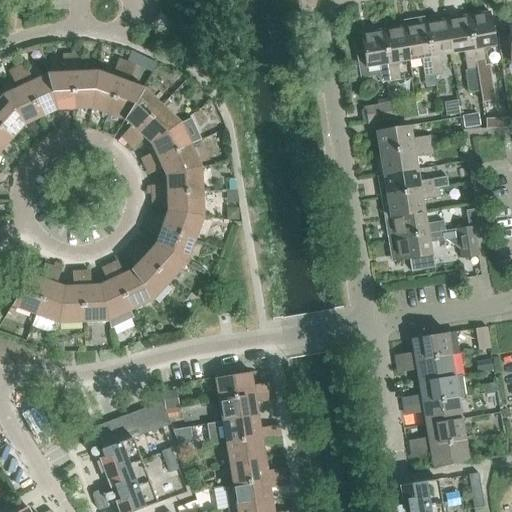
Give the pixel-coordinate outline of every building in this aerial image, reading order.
[(490,12),(467,16),(476,68),(485,66),(482,49),(495,47),(490,12)] [(467,16),(446,20),(452,54),(463,52),(466,69),(476,68),(467,16)] [(446,20),(425,23),(433,75),(443,73),(440,56),(452,54),(446,20)] [(433,75),(425,23),(403,27),(409,61),(421,59),(424,76),(433,75)] [(409,61),(403,27),(382,30),(391,81),(400,80),(397,63),(409,61)] [(382,30),(360,34),(363,52),(360,53),(358,57),(361,74),(364,77),(380,74),(381,83),(391,81),(382,30)] [(56,111),(74,110),(71,54),(65,54),(63,57),(63,73),(47,74),(56,111)] [(74,110),(91,109),(97,72),(81,72),(80,56),(78,54),(71,54),(74,110)] [(91,109),(107,115),(127,63),(121,60),(118,62),(112,77),(97,72),(91,109)] [(107,115),(124,121),(144,89),(129,83),(134,68),(133,65),(127,63),(107,115)] [(40,118),(56,111),(47,74),(33,81),(26,66),(23,65),(17,67),(40,118)] [(24,126),(40,118),(17,67),(11,70),(10,73),(17,88),(2,95),(24,126)] [(122,139),(127,143),(162,106),(144,89),(124,121),(130,127),(122,136),(122,139)] [(24,126),(2,95),(0,97),(0,127),(13,139),(24,126)] [(365,107),(368,124),(397,120),(394,102),(365,107)] [(143,139),(150,145),(180,122),(162,106),(127,143),(132,148),(135,148),(143,139)] [(142,161),(144,167),(191,145),(202,140),(191,117),(180,122),(150,145),(153,153),(143,158),(142,161)] [(501,118),(485,119),(486,129),(502,129),(501,118)] [(376,132),(379,154),(431,146),(429,136),(412,139),(410,126),(376,132)] [(13,139),(0,127),(0,151),(1,152),(13,139)] [(161,169),(165,176),(201,167),(191,145),(144,167),(147,173),(150,174),(161,169)] [(379,154),(383,176),(417,170),(415,158),(432,155),(431,146),(379,154)] [(151,188),(151,194),(202,192),(201,167),(165,176),(165,185),(153,185),(151,188)] [(378,182),(380,198),(437,188),(436,179),(419,182),(417,170),(383,176),(384,181),(378,182)] [(389,212),(390,218),(424,213),(422,201),(439,198),(437,188),(380,198),(383,213),(389,212)] [(165,203),(166,211),(203,217),(202,192),(151,194),(151,201),(154,203),(165,203)] [(149,217),(147,223),(195,240),(203,217),(166,211),(163,219),(152,216),(149,217)] [(387,240),(393,239),(444,231),(443,222),(426,225),(424,213),(390,218),(391,224),(385,225),(387,240)] [(157,236),(154,244),(186,264),(195,240),(147,223),(145,229),(146,232),(157,236)] [(444,231),(393,239),(387,240),(390,256),(396,255),(397,262),(409,260),(411,272),(412,272),(412,270),(430,267),(432,263),(429,243),(446,240),(444,231)] [(136,243),(132,248),(170,282),(186,264),(154,244),(148,251),(140,243),(136,243)] [(136,264),(130,270),(153,301),(170,282),(132,248),(128,253),(128,256),(136,264)] [(115,262),(109,265),(130,311),(153,301),(130,270),(123,274),(118,263),(115,262)] [(11,307),(35,315),(52,267),(46,265),(42,266),(39,277),(30,274),(11,307)] [(107,281),(99,285),(108,321),(130,311),(109,265),(103,268),(102,271),(107,281)] [(35,315),(58,324),(64,287),(56,284),(60,273),(58,270),(52,267),(35,315)] [(87,271),(81,272),(83,323),(108,321),(99,285),(90,285),(90,274),(87,271)] [(64,287),(58,324),(83,323),(81,272),(74,272),(72,275),(73,286),(64,287)] [(395,358),(396,365),(450,356),(458,354),(454,332),(411,340),(413,353),(397,355),(395,358)] [(416,370),(418,383),(454,377),(450,356),(396,365),(397,371),(400,373),(416,370)] [(218,401),(273,392),(272,385),(269,383),(252,386),(250,373),(215,379),(218,401)] [(402,401),(403,407),(457,398),(465,397),(462,376),(454,377),(418,383),(420,395),(404,398),(402,401)] [(218,401),(222,422),(257,416),(255,404),(272,401),(274,398),(273,392),(218,401)] [(423,413),(425,425),(461,419),(457,398),(403,407),(404,414),(407,416),(423,413)] [(150,407),(159,429),(170,425),(162,402),(150,407)] [(139,411),(147,433),(159,429),(150,407),(139,411)] [(128,415),(136,437),(147,433),(139,411),(128,415)] [(132,438),(132,439),(136,437),(128,415),(117,419),(125,441),(132,438)] [(210,446),(225,443),(280,434),(279,428),(276,426),(259,429),(257,416),(222,422),(206,425),(210,446)] [(125,441),(117,419),(106,423),(114,445),(125,441)] [(409,443),(410,450),(464,441),(461,419),(425,425),(427,438),(411,441),(409,443)] [(94,427),(102,449),(114,445),(106,423),(94,427)] [(225,443),(229,465),(264,459),(262,446),(279,444),(281,441),(280,434),(225,443)] [(102,449),(97,452),(119,511),(134,511),(157,504),(132,439),(132,438),(125,441),(114,445),(102,449)] [(464,441),(410,450),(411,456),(414,458),(430,455),(433,469),(468,463),(464,441)] [(161,452),(165,463),(174,459),(170,448),(161,452)] [(165,463),(169,473),(178,470),(174,459),(165,463)] [(229,465),(232,486),(287,477),(286,470),(283,469),(266,471),(264,459),(229,465)] [(468,475),(470,486),(480,485),(478,473),(468,475)] [(232,486),(236,507),(271,501),(269,489),(286,486),(288,483),(287,477),(232,486)] [(442,511),(437,480),(400,486),(404,511),(442,511)] [(482,496),(480,485),(470,486),(472,497),(482,496)] [(92,496),(94,502),(105,498),(105,497),(106,495),(104,489),(93,493),(92,496)] [(482,496),(472,497),(474,509),(484,507),(482,496)] [(94,502),(97,509),(100,510),(108,507),(105,498),(94,502)] [(236,507),(236,511),(291,511),(290,511),(284,511),(273,511),(271,501),(236,507)]
